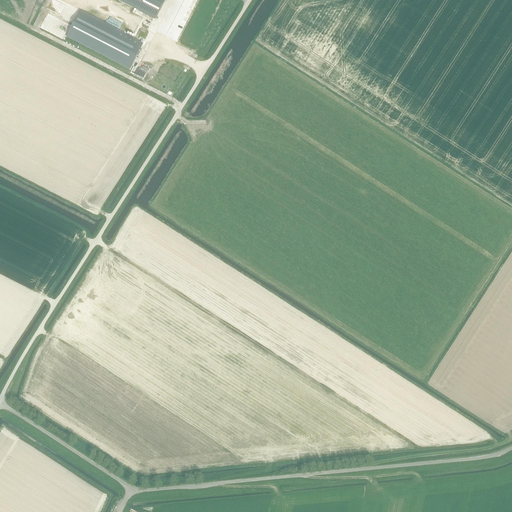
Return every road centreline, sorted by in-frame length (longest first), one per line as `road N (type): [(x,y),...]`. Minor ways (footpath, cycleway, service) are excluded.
road 1 (unclassified): [(0,401),(131,490),(511,449)]
road 2 (unclassified): [(0,401),(250,0)]
road 3 (track): [(357,469),(511,439)]
road 4 (track): [(272,464),(208,483),(272,487),(278,495)]
